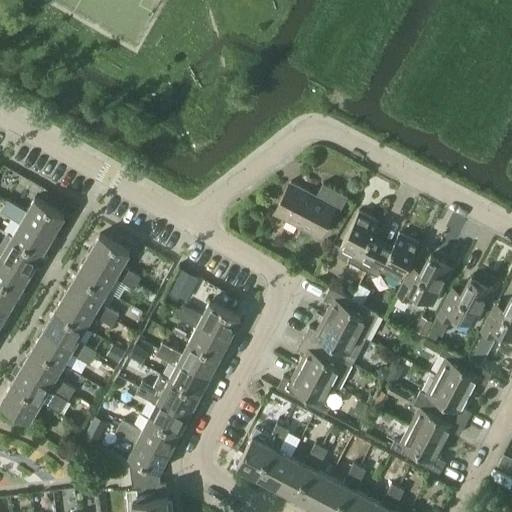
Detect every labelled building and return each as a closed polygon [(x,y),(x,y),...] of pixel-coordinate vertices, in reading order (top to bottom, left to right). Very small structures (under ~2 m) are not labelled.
[(341,207),(347,195),(323,182),(316,194),(290,180),(274,212),(319,235),(335,204),(341,207)] [(19,213),(53,233),(64,214),(34,196),(26,210),(22,207),(19,213)] [(0,210),(8,215),(15,203),(7,198),(0,210)] [(19,222),(12,234),(42,252),(53,233),(19,213),(22,207),(15,203),(8,215),(19,222)] [(359,209),(339,248),(350,254),(347,260),(351,261),(364,269),(366,269),(382,239),(372,234),(379,220),(359,209)] [(382,239),(366,269),(377,275),(380,270),(399,280),(420,241),(400,231),(392,245),(382,239)] [(119,270),(115,276),(124,281),(131,270),(122,264),(130,251),(100,233),(89,251),(119,270)] [(0,245),(0,252),(31,271),(42,252),(12,234),(4,247),(1,244),(0,245)] [(0,277),(20,289),(31,271),(0,252),(0,245),(1,244),(0,244),(0,277)] [(89,251),(77,271),(107,289),(115,276),(119,270),(89,251)] [(412,264),(396,293),(398,294),(408,300),(412,292),(432,303),(451,266),(430,255),(422,270),(412,264)] [(351,261),(346,271),(351,274),(359,278),(364,269),(351,261)] [(180,266),(168,289),(186,299),(198,276),(180,266)] [(131,270),(124,281),(133,287),(140,275),(131,270)] [(100,310),(96,316),(104,320),(111,308),(119,313),(119,312),(100,301),(107,289),(77,271),(66,290),(100,310)] [(453,286),(426,335),(434,339),(438,333),(442,335),(448,322),(450,322),(454,314),(473,324),(493,287),(471,275),(462,291),(453,286)] [(0,302),(8,308),(20,289),(0,277),(0,302)] [(331,302),(324,315),(358,334),(365,337),(378,312),(329,286),(322,298),(331,302)] [(66,290),(55,308),(85,326),(93,314),(96,316),(100,310),(66,290)] [(398,294),(394,302),(404,308),(408,300),(398,294)] [(496,301),(480,331),(492,337),(496,329),(511,337),(511,296),(506,307),(496,301)] [(198,317),(230,333),(240,315),(208,299),(201,312),(198,317)] [(0,322),(8,308),(0,302),(0,322)] [(175,315),(185,320),(191,307),(182,302),(175,315)] [(195,325),(188,338),(189,339),(219,355),(230,333),(198,317),(201,312),(191,307),(185,320),(195,325)] [(78,347),(74,353),(82,357),(89,345),(78,339),(85,326),(55,308),(44,327),(78,347)] [(111,308),(104,320),(111,325),(119,313),(111,308)] [(350,361),(352,362),(365,337),(358,334),(324,315),(316,329),(308,324),(302,336),(350,361)] [(419,321),(415,329),(426,334),(429,326),(419,321)] [(44,327),(33,345),(59,361),(62,363),(63,363),(71,351),(74,353),(78,347),(44,327)] [(415,344),(420,341),(419,335),(414,332),(409,335),(410,341),(415,344)] [(305,351),(298,365),(332,383),(334,384),(339,386),(352,362),(350,361),(302,336),(296,347),(305,351)] [(174,355),(209,374),(219,355),(189,339),(188,338),(181,351),(178,349),(174,355)] [(155,353),(164,357),(170,345),(162,341),(155,353)] [(108,354),(118,360),(124,349),(115,343),(108,354)] [(148,351),(134,344),(128,355),(142,362),(148,351)] [(56,384),(52,390),(60,394),(63,389),(67,382),(56,375),(63,363),(62,363),(59,361),(33,345),(22,364),(56,384)] [(89,345),(82,357),(89,362),(96,349),(89,345)] [(175,363),(168,376),(199,393),(209,374),(174,355),(178,349),(170,345),(164,357),(175,363)] [(444,355),(435,374),(471,393),(478,379),(485,383),(492,371),(442,345),(438,352),(444,355)] [(52,390),(56,384),(22,364),(11,382),(41,401),(59,411),(67,399),(60,394),(52,390)] [(277,386),(326,412),(330,405),(324,402),(334,384),(332,383),(298,365),(291,378),(283,374),(277,386)] [(385,378),(389,369),(381,365),(376,373),(385,378)] [(154,394),(189,412),(199,393),(168,376),(160,372),(153,385),(158,387),(154,394)] [(416,395),(465,421),(471,410),(464,406),(471,393),(435,374),(425,392),(420,389),(416,395)] [(135,391),(143,396),(150,383),(142,379),(135,391)] [(0,400),(0,402),(26,418),(23,422),(33,429),(40,417),(34,413),(41,401),(11,382),(0,400)] [(63,389),(60,394),(67,399),(68,399),(75,387),(67,382),(63,389)] [(155,402),(148,415),(179,431),(189,412),(154,394),(158,387),(153,385),(150,383),(143,396),(155,402)] [(409,392),(390,383),(387,390),(406,400),(409,392)] [(373,402),(380,406),(388,393),(380,389),(373,402)] [(418,405),(408,423),(444,442),(445,442),(452,429),(460,433),(465,421),(416,395),(413,402),(418,405)] [(95,413),(89,424),(103,432),(109,421),(95,413)] [(134,432),(169,450),(179,431),(148,415),(141,427),(138,425),(134,432)] [(115,430),(123,434),(130,421),(122,417),(115,430)] [(134,440),(125,457),(128,458),(128,454),(158,470),(159,470),(169,450),(134,432),(138,425),(130,421),(123,434),(134,440)] [(277,421),(272,429),(285,436),(289,428),(277,421)] [(390,445),(439,471),(446,459),(438,455),(445,442),(444,442),(408,423),(399,441),(394,438),(390,445)] [(236,465),(256,475),(274,441),(281,444),(285,436),(272,429),(266,441),(252,434),(236,465)] [(274,441),(256,475),(275,485),(291,455),(279,448),(281,444),(274,441)] [(315,441),(311,449),(323,456),(327,448),(315,441)] [(291,455),(275,485),(294,495),(313,461),(319,464),(323,456),(311,449),(304,461),(291,455)] [(511,464),(511,457),(503,453),(497,465),(508,471),(511,464)] [(133,499),(134,511),(169,511),(167,492),(165,481),(160,482),(158,470),(128,454),(128,458),(133,499)] [(313,461),(294,495),(314,505),(330,475),(317,468),(319,464),(313,461)] [(353,461),(349,469),(361,476),(365,468),(353,461)] [(330,475),(314,505),(326,511),(334,511),(350,481),(357,484),(361,476),(349,469),(343,481),(330,475)] [(350,481),(334,511),(358,511),(368,495),(355,488),(357,484),(350,481)] [(391,482),(387,489),(400,496),(404,488),(391,482)] [(368,495),(358,511),(382,511),(388,501),(395,504),(400,496),(387,489),(381,502),(368,495)] [(388,501),(382,511),(400,511),(393,508),(395,504),(388,501)]
